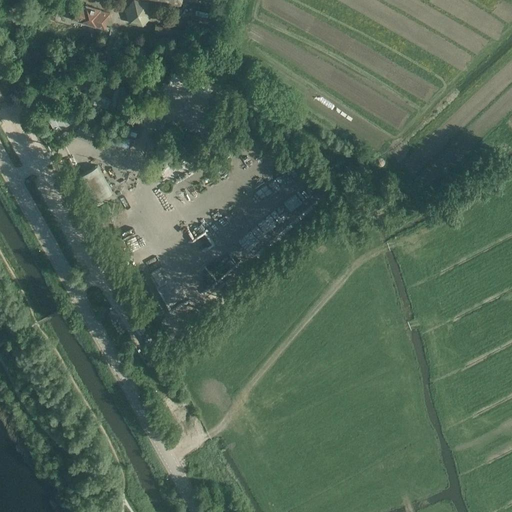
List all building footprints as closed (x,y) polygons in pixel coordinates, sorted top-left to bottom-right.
[(149,2),(148,1),(144,0),(144,2),(137,1),(137,0),(130,0),(130,1),(128,2),(127,4),(126,5),(126,6),(125,7),(125,8),(125,10),(124,10),(124,12),(124,13),(124,14),(125,15),(125,16),(126,18),(127,20),(128,21),(128,22),(130,23),(131,24),(133,25),(135,26),(136,26),(137,26),(140,26),(142,26),(143,26),(145,25),(146,24),(147,24),(148,23),(149,22),(150,21),(151,20),(152,18),(152,17),(152,16),(153,15),(153,13),(153,11),(153,10),(153,9),(152,8),(152,7),(151,6),(151,4),(150,4),(149,2)] [(106,25),(110,12),(100,10),(101,9),(86,5),(86,6),(76,3),(72,18),(108,28),(109,26),(106,25)] [(182,43),(185,30),(155,24),(153,38),(182,43)] [(166,67),(119,51),(113,67),(161,82),(166,67)] [(110,106),(111,106),(122,110),(128,90),(116,86),(111,100),(93,94),(90,102),(109,108),(110,106)] [(73,124),(64,108),(47,118),(56,134),(73,124)] [(132,149),(135,138),(112,130),(109,141),(132,149)] [(299,196),(320,196),(320,188),(308,188),(308,164),(293,164),(293,181),(302,181),(302,187),(299,187),(299,196)] [(112,192),(97,165),(79,176),(93,202),(112,192)]
